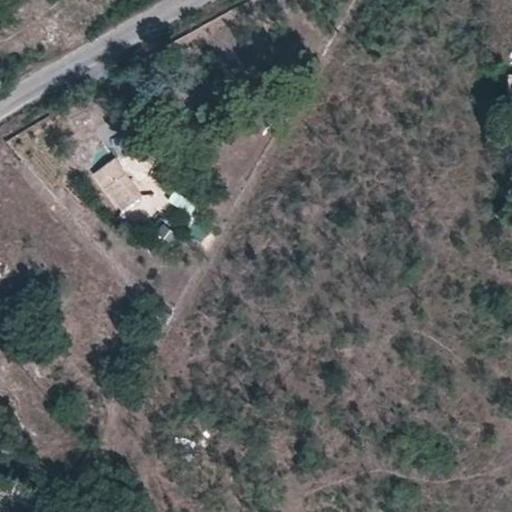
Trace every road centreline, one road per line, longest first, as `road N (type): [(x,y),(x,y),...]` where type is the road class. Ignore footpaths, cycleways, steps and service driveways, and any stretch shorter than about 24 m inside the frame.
road 1 (unclassified): [(0,102),(184,0)]
road 2 (unclassified): [(107,511),(0,450)]
